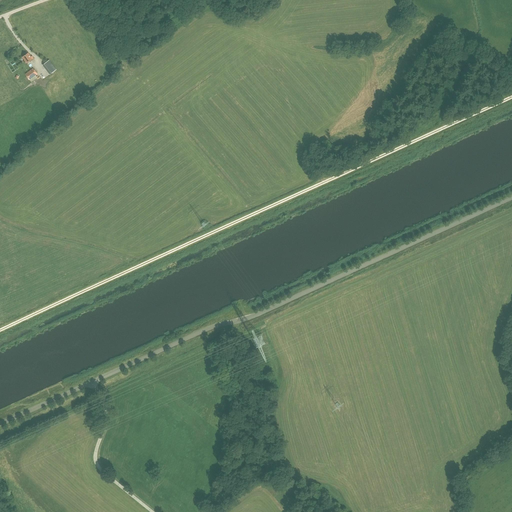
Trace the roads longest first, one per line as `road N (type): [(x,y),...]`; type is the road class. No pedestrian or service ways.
road 1 (track): [(0,330),(511,96)]
road 2 (unclassified): [(296,297),(208,328),(0,425)]
road 3 (unclassified): [(296,297),(511,198)]
road 4 (track): [(92,382),(106,413),(96,464),(152,511)]
